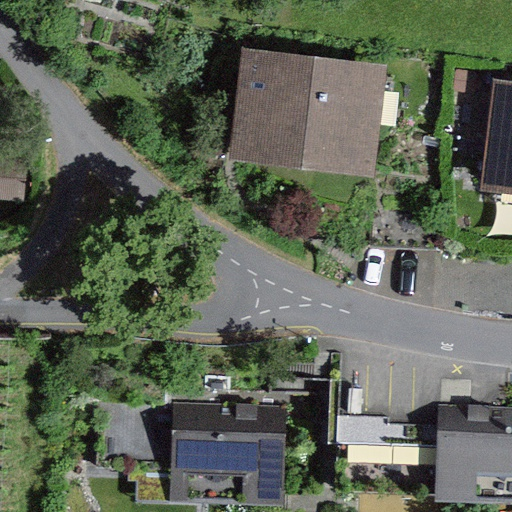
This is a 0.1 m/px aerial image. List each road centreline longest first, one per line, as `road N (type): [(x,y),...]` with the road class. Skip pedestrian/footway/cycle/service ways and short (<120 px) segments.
road 1 (residential): [(287,292),(228,315),(0,313)]
road 2 (unclassified): [(81,131),(218,252),(287,292)]
road 3 (residential): [(511,342),(437,332),(287,292)]
road 4 (residential): [(81,131),(59,214),(0,292)]
road 5 (unclassified): [(0,31),(81,131)]
